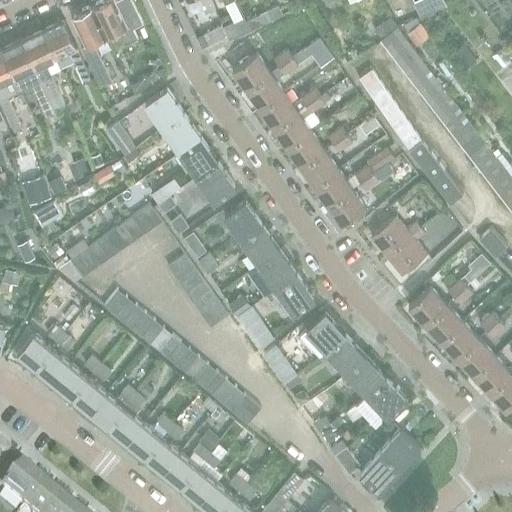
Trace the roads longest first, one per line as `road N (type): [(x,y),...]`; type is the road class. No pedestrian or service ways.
road 1 (residential): [(504,459),(372,313),(261,168),(160,0)]
road 2 (residential): [(160,511),(0,383)]
